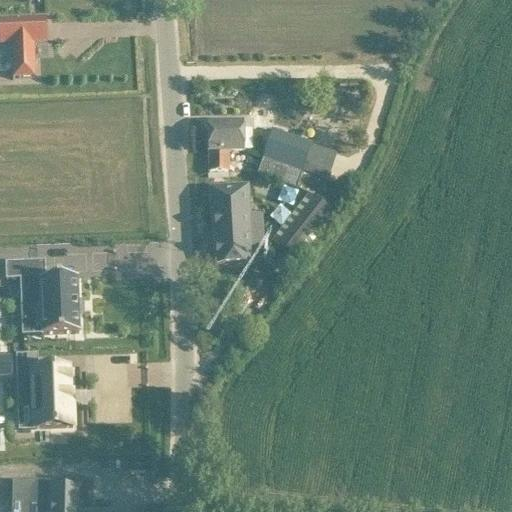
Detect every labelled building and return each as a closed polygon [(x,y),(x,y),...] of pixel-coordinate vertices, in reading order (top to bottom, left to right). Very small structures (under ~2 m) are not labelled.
[(0,46),(11,46),(13,79),(35,79),(33,45),(47,44),(46,20),(0,21),(0,46)] [(243,153),(244,153),(244,150),(252,150),(252,131),(243,131),(243,124),(207,125),(208,154),(229,154),(243,153)] [(271,132),(261,159),(264,160),(299,173),(309,145),(271,132)] [(284,170),(273,200),(333,223),(344,193),(284,170)] [(245,191),(213,193),(217,267),(249,265),(245,191)] [(44,263),(5,265),(6,281),(20,281),(21,305),(41,304),(42,336),(79,335),(77,279),(45,280),(44,263)] [(263,288),(258,296),(268,304),(277,291),(271,287),(263,288)] [(237,318),(222,340),(236,350),(268,304),(254,294),(248,302),(239,296),(227,312),(237,318)] [(10,360),(0,360),(0,375),(11,376),(10,360)] [(71,370),(19,372),(21,408),(33,408),(34,431),(73,430),(71,370)] [(20,503),(19,511),(76,511),(77,490),(52,489),(48,489),(48,484),(50,484),(50,483),(28,483),(28,484),(28,503),(20,503)]
